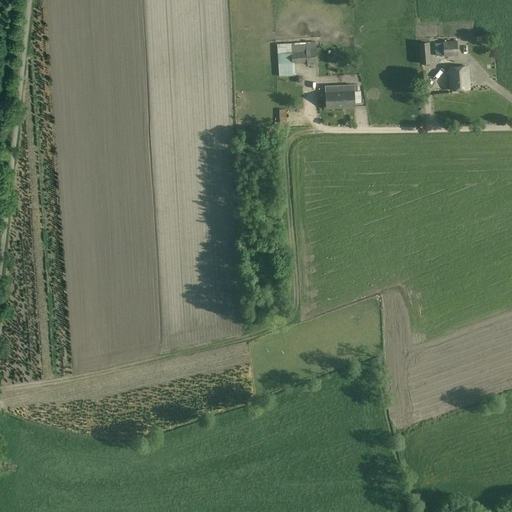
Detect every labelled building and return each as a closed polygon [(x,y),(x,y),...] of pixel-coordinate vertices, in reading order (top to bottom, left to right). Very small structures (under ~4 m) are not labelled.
[(443,43),(435,44),(436,56),(444,55),(444,57),(458,56),(457,41),(443,42),(443,43)] [(431,63),(429,42),(418,43),(420,64),(431,63)] [(306,45),(278,47),(279,76),(295,75),(294,64),(307,63),(307,66),(318,65),(316,43),(306,44),(306,45)] [(449,68),(451,90),(469,89),(468,67),(449,68)] [(325,93),(326,93),(326,107),(354,106),(353,92),(358,91),(357,85),(354,85),(354,84),(324,86),(325,93)]
